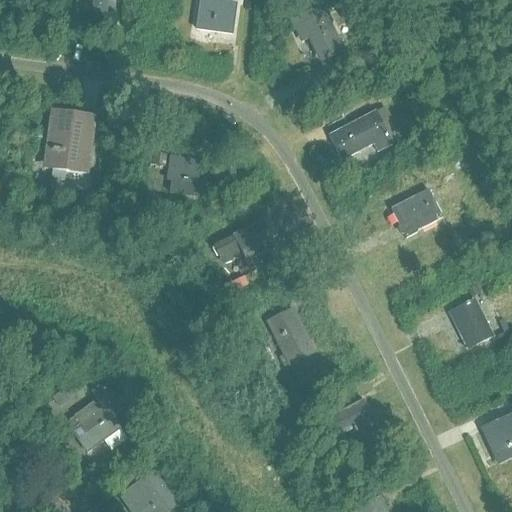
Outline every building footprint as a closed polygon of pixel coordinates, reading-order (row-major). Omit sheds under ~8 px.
[(196,31),(228,36),(232,7),(222,5),(221,10),(199,7),(196,31)] [(316,53),(321,63),(341,53),(319,9),(297,20),(314,54),(316,53)] [(54,152),(52,171),(51,178),(67,180),(68,173),(86,176),(91,145),(75,142),(79,116),(50,112),(45,150),(54,152)] [(375,154),(390,146),(373,113),(327,136),(340,162),(371,146),(375,154)] [(170,196),(194,199),(199,164),(169,160),(168,172),(173,172),(170,196)] [(435,168),(442,179),(464,167),(460,161),(452,166),(449,160),(435,168)] [(391,205),(404,199),(399,188),(386,194),(391,205)] [(435,188),(388,212),(404,242),(416,236),(415,235),(441,222),(428,198),(438,193),(435,188)] [(263,249),(279,241),(270,221),(213,249),(218,259),(237,249),(249,275),(270,264),(263,249)] [(445,256),(461,250),(454,229),(438,235),(445,256)] [(236,288),(251,284),(247,273),(233,278),(236,288)] [(452,312),(470,348),(490,338),(473,302),(452,312)] [(266,324),(288,366),(313,354),(292,311),(266,324)] [(81,374),(53,396),(65,412),(93,390),(81,374)] [(110,419),(121,412),(108,394),(68,422),(74,431),(71,433),(85,454),(118,430),(110,419)] [(354,432),(372,423),(361,401),(337,413),(335,409),(324,415),(335,439),(353,430),(354,432)] [(511,415),(482,430),(497,463),(511,455),(511,415)] [(0,443),(11,445),(13,425),(0,422),(0,443)] [(119,498),(129,511),(168,511),(176,506),(153,474),(119,498)] [(384,511),(378,499),(354,511),(384,511)]
